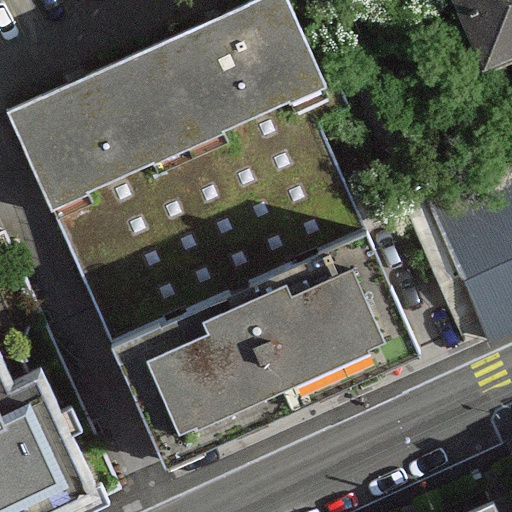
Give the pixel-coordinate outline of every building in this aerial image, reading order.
[(284,0),(236,0),(5,101),(51,203),(322,85),(284,0)] [(511,55),(511,0),(460,0),(486,65),(511,55)] [(511,154),(413,202),(485,335),(511,326),(511,154)] [(101,318),(163,463),(422,352),(359,207),(101,318)] [(0,511),(78,511),(103,501),(36,355),(7,369),(0,352),(0,511)] [(497,511),(490,496),(453,511),(497,511)]
